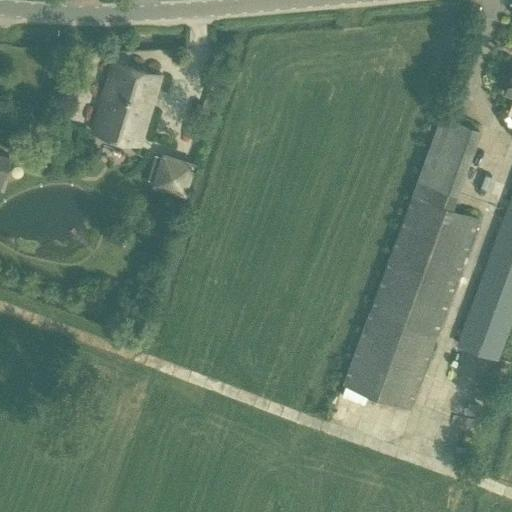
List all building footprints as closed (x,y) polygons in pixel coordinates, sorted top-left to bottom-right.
[(92,129),(139,143),(161,72),(113,58),(92,129)] [(413,191),(451,205),(479,127),(441,114),(413,191)] [(0,174),(5,177),(12,155),(0,151),(0,174)] [(167,184),(181,189),(189,163),(164,155),(158,174),(169,177),(167,184)] [(343,383),(410,407),(479,215),(451,205),(413,191),(343,383)] [(511,193),(458,341),(498,356),(511,318),(511,193)]
